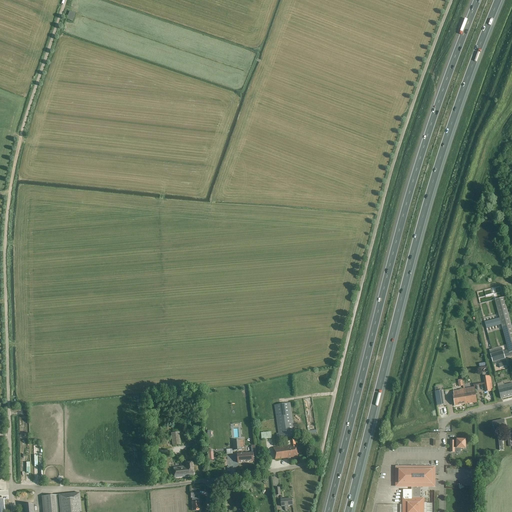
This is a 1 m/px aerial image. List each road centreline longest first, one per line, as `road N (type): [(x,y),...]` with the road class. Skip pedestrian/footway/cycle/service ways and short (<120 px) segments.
road 1 (unclassified): [(207,480),(318,457),(382,199),(451,0)]
road 2 (motorway): [(347,511),(424,209),(497,0)]
road 3 (motorway): [(477,0),(405,205),(328,511)]
road 4 (unclassified): [(10,486),(6,218),(18,144),(64,0)]
road 5 (unclassified): [(10,486),(138,489),(207,480)]
